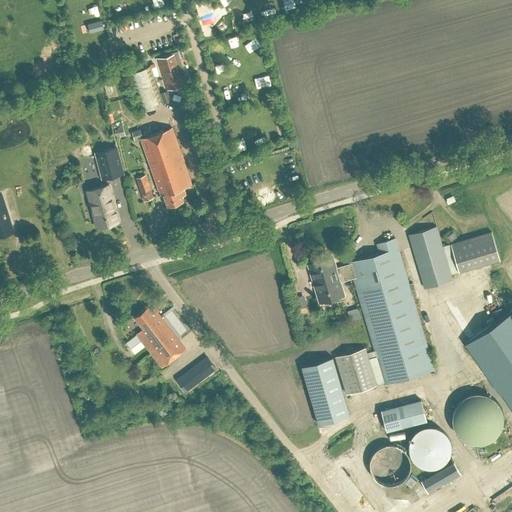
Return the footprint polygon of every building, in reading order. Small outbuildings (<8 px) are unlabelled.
[(152,0),(155,9),(169,5),(167,0),(152,0)] [(139,1),(127,3),(128,13),(140,11),(139,1)] [(259,6),(249,9),(251,17),(261,15),(259,6)] [(217,55),(225,53),(222,42),(215,44),(217,55)] [(155,58),(165,89),(186,83),(184,77),(186,76),(178,50),(160,55),(161,56),(155,58)] [(160,91),(151,64),(129,71),(139,100),(134,101),(137,111),(172,100),(168,89),(160,91)] [(266,87),(278,85),(276,74),(264,76),(266,87)] [(121,94),(116,80),(110,82),(115,97),(121,94)] [(230,107),(243,106),(242,93),(229,93),(230,107)] [(186,193),(183,186),(192,183),(172,125),(142,136),(140,136),(157,187),(159,187),(161,195),(165,193),(169,205),(185,200),(183,194),(186,193)] [(127,126),(118,127),(119,135),(128,134),(127,126)] [(140,128),(132,130),(135,138),(140,136),(142,136),(140,128)] [(95,151),(102,178),(124,172),(117,145),(95,151)] [(144,200),(154,197),(146,174),(136,177),(144,200)] [(0,214),(10,212),(10,210),(9,207),(1,179),(0,179),(0,214)] [(97,226),(118,220),(108,182),(86,188),(97,226)] [(453,278),(443,245),(437,225),(408,234),(424,287),(453,278)] [(450,243),(458,270),(500,257),(492,230),(450,243)] [(451,240),(456,236),(452,231),(447,236),(451,240)] [(434,368),(398,247),(395,237),(376,243),(379,253),(349,262),(349,263),(336,267),(332,256),(308,263),(319,301),(341,294),(345,293),(341,280),(343,280),(353,277),(374,349),(367,351),(366,346),(335,356),(346,392),(377,383),(369,358),(376,356),(384,383),(434,368)] [(303,295),(306,306),(312,304),(309,293),(303,295)] [(326,308),(339,305),(338,298),(325,301),(326,308)] [(467,336),(460,342),(498,389),(511,406),(511,311),(506,304),(503,307),(467,336)] [(151,310),(148,306),(135,316),(144,328),(136,334),(161,367),(173,358),(174,358),(173,357),(185,347),(154,307),(151,310)] [(351,319),(362,316),(359,306),(348,310),(351,319)] [(186,391),(216,368),(207,355),(177,378),(186,391)] [(350,415),(333,356),(302,366),(319,424),(350,415)] [(499,404),(498,401),(496,400),(495,398),(494,397),(492,396),(489,394),(486,393),(483,392),(480,391),(476,391),(473,392),(470,393),(467,394),(464,396),(461,397),(459,400),(457,402),(455,405),(453,408),(452,412),(452,415),(452,418),(452,421),(453,425),(454,428),(456,431),(457,433),(460,436),(462,438),(465,440),(468,441),(471,442),(474,443),(477,443),(480,443),(484,442),(487,441),(490,440),(493,438),(495,436),(497,434),(499,431),(501,429),(502,425),(503,422),(503,419),(503,416),(503,413),(502,410),(501,406),(499,404)] [(387,430),(427,419),(421,398),(382,409),(387,430)] [(431,467),(434,467),(436,466),(438,465),(441,464),(443,463),(445,462),(447,460),(448,458),(450,456),(451,453),(451,451),(452,448),(452,446),(452,443),(451,441),(451,438),(450,436),(448,434),(447,432),(445,430),(443,428),(441,427),(438,426),(436,425),(434,425),(431,425),(428,425),(426,425),(424,426),(421,427),(419,428),(417,430),(415,432),(414,434),(412,436),(411,438),(411,441),(410,443),(410,446),(410,448),(411,451),(411,453),(412,456),(414,458),(415,460),(417,462),(419,463),(421,464),(424,465),(426,466),(428,467),(431,467)] [(399,483),(407,477),(411,469),(411,459),(407,451),(400,445),(391,443),(382,445),(374,450),(370,459),(370,468),(374,476),(381,482),(390,484),(399,483)] [(428,491),(461,473),(454,461),(421,479),(428,491)]
